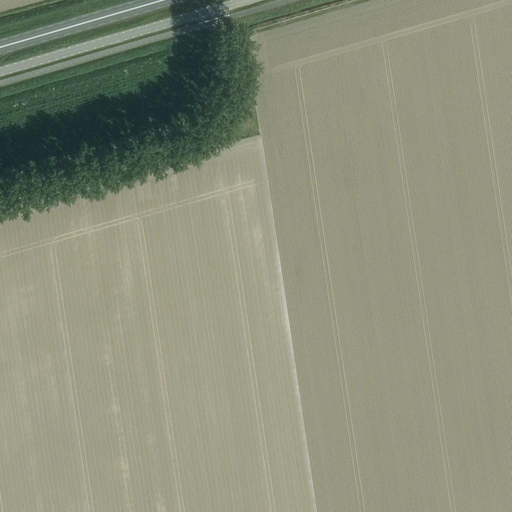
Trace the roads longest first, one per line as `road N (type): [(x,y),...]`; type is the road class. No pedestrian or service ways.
road 1 (unclassified): [(211,10),(225,61),(210,110),(0,177)]
road 2 (unclassified): [(0,70),(211,10)]
road 3 (primary): [(161,0),(0,47)]
